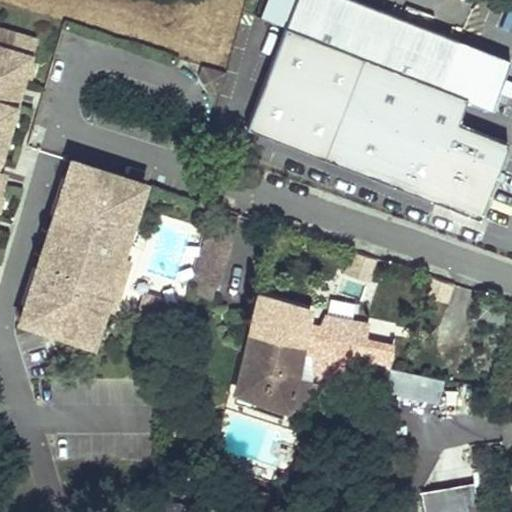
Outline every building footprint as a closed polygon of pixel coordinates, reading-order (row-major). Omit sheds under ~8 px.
[(455,123),(465,98),(439,88),(457,41),(351,0),(294,0),(244,129),(477,219),(482,207),(483,208),(485,208),(488,206),(489,205),(489,204),(490,203),(490,200),(489,199),(488,197),(486,196),(506,143),(455,123)] [(34,42),(0,31),(0,199),(1,197),(0,196),(0,185),(3,174),(0,172),(0,154),(1,151),(5,152),(9,138),(5,137),(7,130),(11,132),(15,118),(11,117),(24,75),(28,77),(32,63),(28,62),(34,42)] [(225,74),(202,67),(199,78),(207,93),(218,96),(225,74)] [(114,311),(129,264),(118,261),(143,183),(70,160),(64,178),(69,179),(58,213),(53,212),(48,229),(52,230),(45,253),(41,251),(35,268),(40,270),(29,304),(25,303),(19,320),(49,330),(49,331),(92,345),(103,308),(114,311)] [(387,207),(395,188),(327,162),(319,181),(387,207)] [(227,246),(236,213),(212,206),(203,239),(227,246)] [(217,285),(227,246),(203,239),(192,278),(217,285)] [(370,278),(376,258),(355,252),(349,272),(370,278)] [(446,301),(451,283),(432,276),(426,294),(446,301)] [(151,321),(158,299),(144,295),(137,317),(151,321)] [(364,344),(368,326),(335,318),(330,318),(328,318),(324,321),(322,322),(320,324),(319,328),(305,325),(309,311),(259,296),(235,393),(269,403),(285,409),(286,409),(287,408),(288,407),(289,405),(295,378),(301,350),(306,351),(357,363),(359,364),(364,344)] [(329,315),(354,318),(356,304),(331,301),(329,315)] [(388,370),(393,351),(364,344),(359,364),(368,366),(380,369),(388,370)] [(352,386),(357,363),(306,351),(301,374),(352,386)] [(376,388),(380,369),(368,366),(363,385),(376,388)] [(308,410),(314,382),(295,378),(289,405),(308,410)] [(285,409),(269,403),(235,393),(233,402),(282,418),(285,409)] [(298,466),(304,451),(300,450),(297,457),(295,463),(295,465),(298,466)] [(316,472),(321,457),(304,451),(298,466),(316,472)] [(81,487),(100,487),(100,476),(117,476),(117,461),(81,462),(81,487)]
